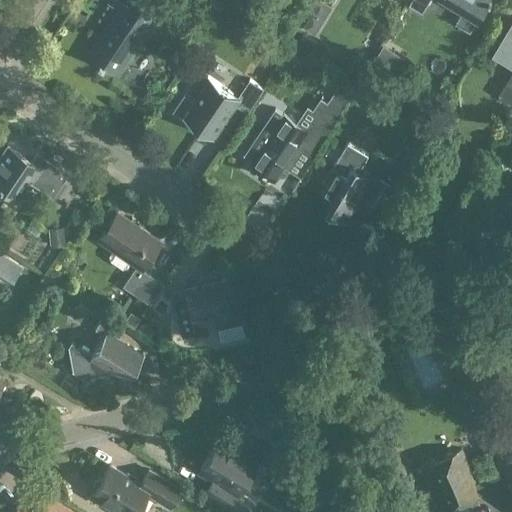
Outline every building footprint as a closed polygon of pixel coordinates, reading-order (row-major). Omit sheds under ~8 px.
[(119,9),(89,55),(100,63),(100,64),(105,67),(106,66),(116,72),(116,73),(118,75),(161,11),(143,0),(111,0),(110,3),(119,9)] [(212,10),(196,0),(184,0),(180,7),(203,23),(212,10)] [(412,0),(410,5),(423,12),(430,0),(446,0),(463,10),(455,24),(470,33),(488,2),(491,4),(492,1),(490,0),(412,0)] [(315,34),(323,22),(310,15),(303,26),(315,34)] [(511,19),(492,52),(511,63),(511,74),(499,96),(511,104),(511,19)] [(185,118),(174,111),(173,112),(194,126),(197,122),(215,134),(234,105),(248,114),(264,89),(250,80),(238,98),(221,86),(201,72),(200,73),(211,80),(185,118)] [(275,109),(244,155),(252,161),(250,164),(275,181),(300,145),(310,152),(328,126),(318,119),(309,132),(275,109)] [(329,213),(345,223),(362,194),(384,207),(397,186),(386,180),(384,183),(360,169),(369,155),(348,142),(333,167),(336,169),(323,191),(337,199),(329,213)] [(0,156),(0,188),(9,195),(9,194),(18,200),(30,183),(44,193),(60,169),(36,153),(30,162),(7,146),(0,156)] [(122,287),(142,300),(156,280),(141,270),(161,241),(117,211),(97,240),(112,250),(109,256),(109,260),(122,269),(127,268),(131,263),(136,266),(122,287)] [(48,228),(50,246),(65,245),(62,226),(48,228)] [(0,254),(0,277),(10,284),(20,267),(0,254)] [(183,285),(190,319),(212,314),(216,330),(243,324),(238,301),(226,303),(220,277),(183,285)] [(118,372),(128,378),(140,358),(116,343),(126,326),(105,313),(94,330),(103,335),(91,355),(79,347),(70,362),(72,371),(71,372),(87,382),(90,377),(118,372)] [(159,324),(144,316),(136,330),(151,339),(159,324)] [(511,493),(511,429),(489,439),(511,493)] [(247,511),(253,502),(237,492),(256,462),(218,438),(198,471),(212,479),(204,492),(235,511),(247,511)] [(461,450),(420,467),(433,498),(426,501),(430,511),(437,511),(439,511),(438,511),(442,511),(480,496),(461,450)] [(169,507),(180,490),(149,471),(140,484),(109,465),(91,495),(114,509),(112,511),(134,511),(146,494),(169,507)] [(281,503),(284,511),(306,511),(301,496),(281,503)] [(68,511),(44,497),(35,511),(21,503),(15,511),(68,511)]
